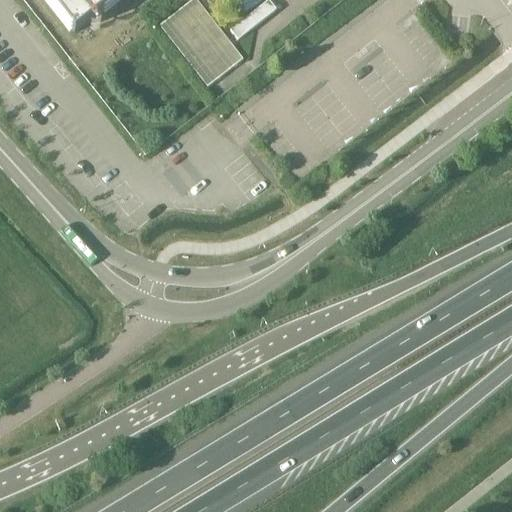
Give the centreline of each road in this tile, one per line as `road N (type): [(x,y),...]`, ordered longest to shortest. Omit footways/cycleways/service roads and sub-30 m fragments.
road 1 (motorway): [(511,230),(0,491)]
road 2 (motorway): [(511,273),(122,511)]
road 3 (motorway): [(199,511),(511,321)]
road 4 (tertiary): [(511,91),(293,255)]
road 5 (motorway): [(331,511),(511,356)]
road 6 (unclassified): [(0,426),(126,345),(146,308)]
road 7 (tertiary): [(146,308),(223,305),(293,255)]
road 8 (tertiary): [(293,255),(218,276),(156,273)]
